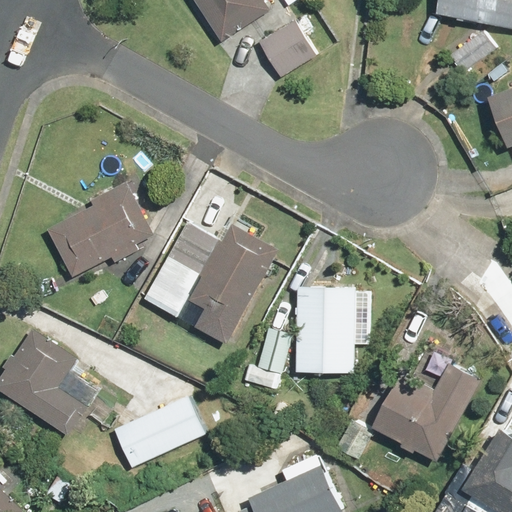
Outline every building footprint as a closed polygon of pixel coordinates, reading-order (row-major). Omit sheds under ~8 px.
[(197,0),(222,40),(271,9),(265,0),(197,0)] [(511,0),(442,0),(440,13),(511,27),(511,0)] [(299,17),(262,42),(285,76),(322,51),(299,17)] [(467,72),(499,45),(485,29),(453,56),(467,72)] [(511,147),(511,146),(511,88),(492,95),(511,147)] [(74,275),(114,255),(117,262),(138,251),(135,245),(155,235),(130,183),(91,201),(94,206),(51,227),(74,275)] [(229,341),(279,252),(232,225),(222,242),(189,223),(147,298),(180,317),(190,300),(208,310),(199,324),(229,341)] [(288,354),(298,356),(298,370),(356,371),(357,288),(301,287),(300,335),(269,328),(261,365),(251,363),(247,381),(281,389),(288,354)] [(5,366),(8,369),(0,380),(0,386),(66,432),(96,388),(72,371),(81,358),(37,328),(17,356),(13,354),(5,366)] [(405,370),(374,426),(440,463),(486,382),(451,362),(436,387),(405,370)] [(117,425),(135,466),(208,433),(190,392),(117,425)] [(505,511),(511,511),(511,430),(505,426),(466,486),(505,511)] [(346,511),(320,454),(285,470),(290,480),(252,498),(255,505),(239,511),(346,511)] [(0,511),(25,511),(26,511),(0,485),(0,511)]
